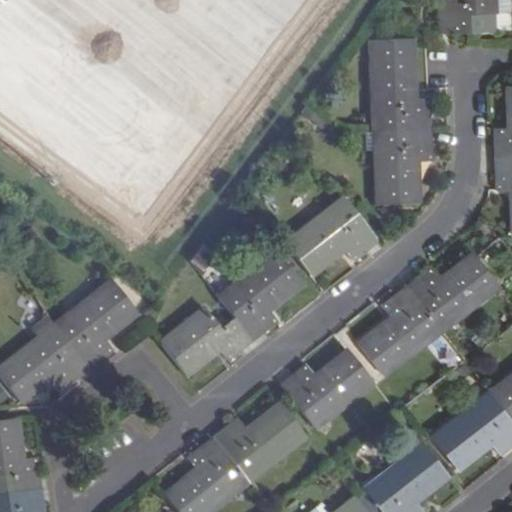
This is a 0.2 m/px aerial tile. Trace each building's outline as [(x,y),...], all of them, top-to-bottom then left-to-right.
[(438,0),(440,34),(497,32),(496,12),(495,0),(438,0)] [(511,12),(496,12),(497,32),(511,31),(511,12)] [(374,132),(429,131),(428,102),(413,103),(411,39),(368,41),(374,132)] [(493,160),(511,158),(511,86),(506,87),(508,129),(492,129),(493,160)] [(312,113),(305,107),(299,115),(307,121),(312,113)] [(326,129),(329,126),(312,113),(307,121),(319,130),(326,129)] [(430,163),(429,131),(374,132),(377,207),(418,205),(416,164),(430,163)] [(511,231),(511,158),(493,160),(494,191),(509,191),(510,232),(511,231)] [(344,202),(285,247),(310,278),(341,253),(351,265),(377,244),(344,202)] [(191,261),(206,271),(217,256),(202,246),(191,261)] [(428,268),(405,287),(438,328),(494,284),(470,254),(437,279),(428,268)] [(218,300),(233,320),(252,343),(276,324),(267,312),(299,286),(275,256),(218,300)] [(54,328),(88,371),(111,353),(102,341),(136,315),(112,284),(54,328)] [(438,328),(405,287),(378,308),(387,319),(355,344),(380,375),(438,328)] [(203,312),(161,346),(185,377),(217,351),(227,364),(252,343),(233,320),(219,331),(203,312)] [(62,392),(88,371),(54,328),(50,321),(32,335),(38,342),(0,371),(0,379),(21,406),(53,380),(62,392)] [(370,384),(345,352),(313,378),(304,367),(278,387),(312,428),(370,384)] [(511,375),(489,394),(511,422),(511,375)] [(511,446),(511,422),(489,394),(432,440),(456,471),(489,445),(498,457),(511,446)] [(302,437),(277,406),(245,431),(236,420),(212,439),(245,482),(302,437)] [(15,420),(0,421),(0,477),(9,477),(12,495),(41,491),(37,459),(22,462),(15,420)] [(207,511),(245,482),(212,439),(186,460),(195,471),(162,497),(174,511),(207,511)] [(445,479),(421,448),(364,494),(378,511),(418,511),(413,505),(445,479)] [(12,495),(0,496),(0,511),(44,511),(41,491),(12,495)] [(361,511),(354,502),(340,511),(361,511)]
